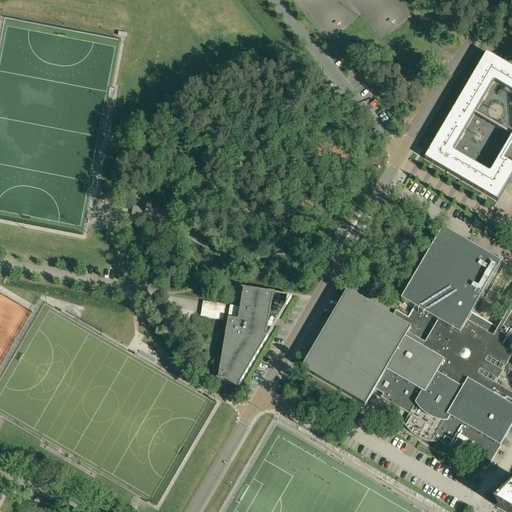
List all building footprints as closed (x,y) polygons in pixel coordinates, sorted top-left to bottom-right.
[(511,68),(486,54),(424,159),(498,202),(511,177),(511,68)] [(151,222),(154,211),(155,205),(156,200),(135,196),(134,201),(130,218),(151,222)] [(381,399),(407,414),(410,416),(405,425),(405,424),(404,425),(407,429),(410,433),(414,436),(419,439),(423,441),(428,443),(433,444),(437,444),(437,443),(436,443),(438,441),(487,470),(510,431),(511,431),(511,395),(495,386),(500,379),(511,357),(511,305),(498,329),(472,314),(501,264),(443,230),(428,256),(421,252),(410,271),(417,275),(402,301),(415,308),(409,319),(396,311),(392,317),(347,291),(302,369),(366,406),(375,390),(384,395),(381,399)] [(238,388),(267,337),(266,337),(268,327),(272,327),(273,318),(269,317),(273,294),(275,295),(275,294),(242,288),(241,289),(243,289),(240,308),(230,306),(218,379),(216,379),(216,380),(224,381),(239,389),(238,388)] [(207,317),(207,318),(223,321),(225,306),(211,303),(208,318),(207,317)] [(511,511),(511,490),(506,498),(493,505),(497,507),(505,511),(511,511)]
